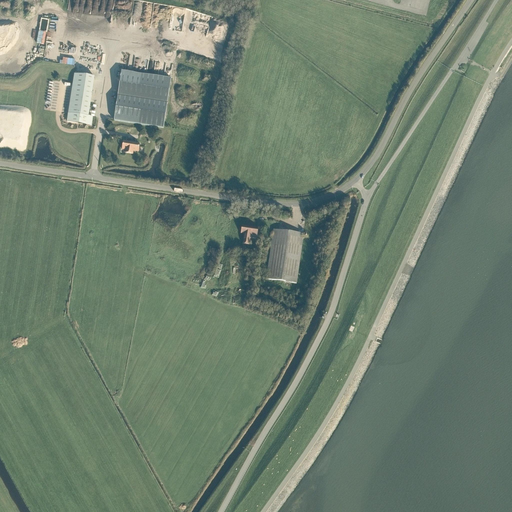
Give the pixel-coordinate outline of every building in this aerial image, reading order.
[(121,71),(114,121),(163,128),(171,79),(121,71)] [(92,118),(88,117),(94,77),(74,74),(67,122),(91,126),(92,118)] [(124,142),(122,150),(126,150),(125,153),(132,154),(133,151),(138,152),(139,144),(124,142)] [(242,226),(241,234),(245,234),(243,245),(249,245),(250,239),(256,239),(258,228),(242,226)] [(296,284),(303,234),(273,230),(266,280),(296,284)]
